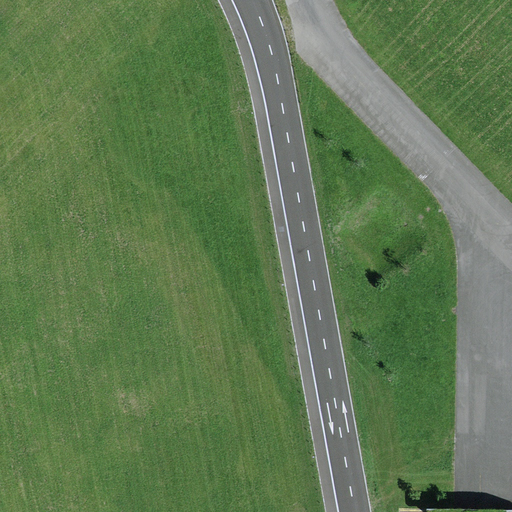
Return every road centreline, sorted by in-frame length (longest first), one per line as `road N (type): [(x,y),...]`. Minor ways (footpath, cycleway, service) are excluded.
road 1 (unclassified): [(355,511),(259,8)]
road 2 (unclassified): [(511,252),(259,8)]
